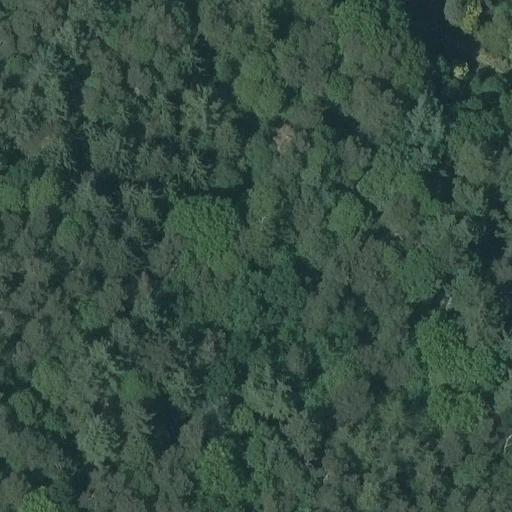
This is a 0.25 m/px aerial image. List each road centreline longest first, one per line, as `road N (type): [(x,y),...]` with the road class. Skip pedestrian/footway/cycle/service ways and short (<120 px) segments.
road 1 (unknown): [(0,205),(138,211),(191,230),(245,281),(257,323)]
road 2 (unknown): [(257,323),(251,371),(225,412),(144,483),(92,511)]
road 3 (unknown): [(257,323),(307,411),(348,511)]
